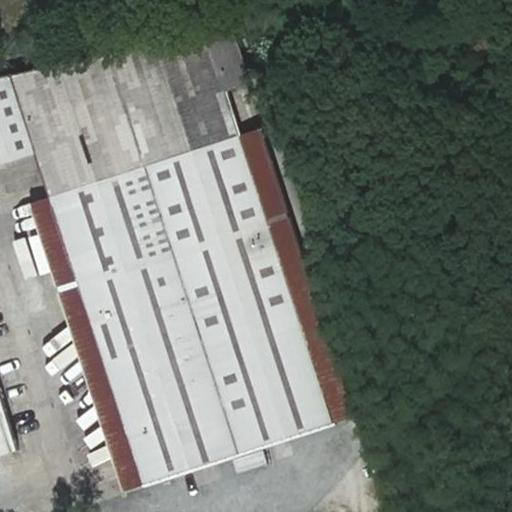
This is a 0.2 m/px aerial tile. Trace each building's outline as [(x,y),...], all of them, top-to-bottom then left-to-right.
[(217,26),(210,27),(13,74),(38,151),(229,87),(236,85),(253,79),(234,22),(217,26)] [(13,74),(0,77),(0,164),(4,163),(38,151),(13,74)] [(229,87),(38,151),(55,203),(245,138),(229,87)] [(263,132),(245,138),(337,424),(357,418),(263,132)] [(245,138),(55,203),(147,486),(337,424),(245,138)] [(43,229),(15,239),(28,274),(55,264),(43,229)] [(0,384),(0,458),(21,451),(0,384)] [(113,449),(94,455),(103,482),(122,475),(113,449)]
